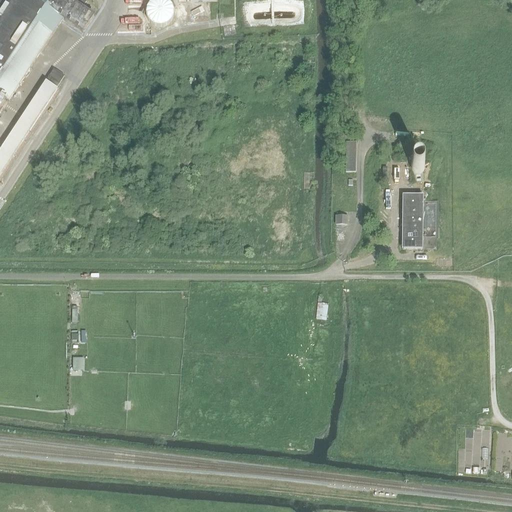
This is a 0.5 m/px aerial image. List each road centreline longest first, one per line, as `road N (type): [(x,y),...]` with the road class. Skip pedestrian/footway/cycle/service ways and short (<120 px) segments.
road 1 (residential): [(0,278),(465,280),(487,302),(494,409),(511,426)]
road 2 (track): [(0,466),(472,511)]
road 3 (unknown): [(326,278),(360,233),(364,130)]
